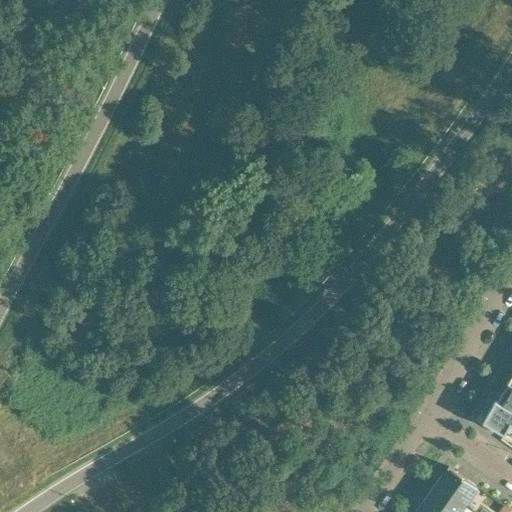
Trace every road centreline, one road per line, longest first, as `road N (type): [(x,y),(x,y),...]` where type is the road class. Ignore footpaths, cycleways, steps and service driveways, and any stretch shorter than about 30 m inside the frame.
road 1 (tertiary): [(28,511),(233,382),(367,258),(511,61)]
road 2 (tertiary): [(160,0),(0,327)]
road 3 (residential): [(511,269),(425,417)]
